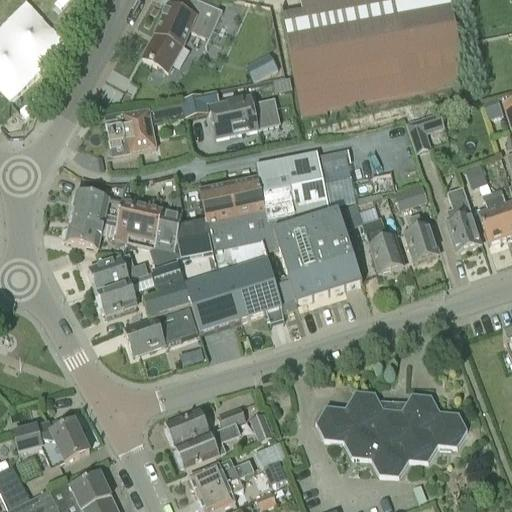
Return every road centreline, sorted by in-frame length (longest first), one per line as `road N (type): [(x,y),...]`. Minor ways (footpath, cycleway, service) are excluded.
road 1 (residential): [(111,419),(511,289)]
road 2 (tertiary): [(24,194),(120,16)]
road 3 (tertiary): [(111,419),(21,273)]
